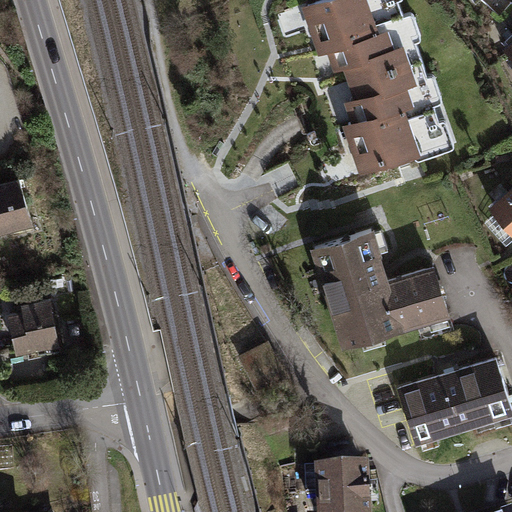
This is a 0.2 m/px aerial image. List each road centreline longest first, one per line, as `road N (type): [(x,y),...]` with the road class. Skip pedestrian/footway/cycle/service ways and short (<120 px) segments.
road 1 (secondary): [(31,0),(141,401)]
road 2 (residential): [(239,256),(325,384),(390,461),(443,475),(511,459)]
road 3 (residential): [(0,422),(141,401)]
